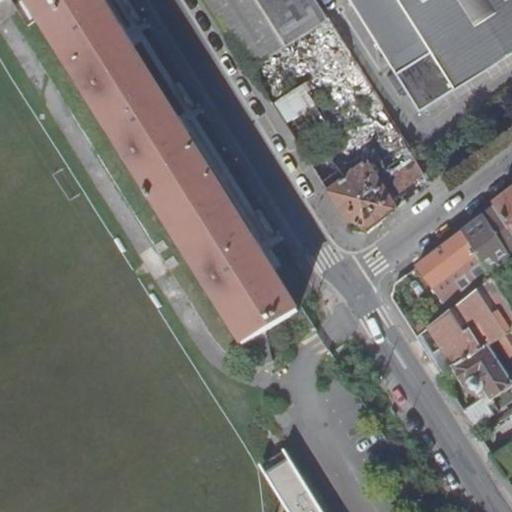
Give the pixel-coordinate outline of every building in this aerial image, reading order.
[(38,21),(241,343),(243,359),(252,357),(253,364),(270,362),(264,328),(294,309),(98,0),(36,0),(28,5),(38,21)] [(206,0),(248,66),(327,18),(316,0),(206,0)] [(511,50),(511,0),(352,0),(419,108),(511,50)] [(302,84),(271,103),(295,141),(325,123),(302,84)] [(402,137),(376,154),(400,193),(415,182),(425,174),(402,137)] [(366,232),(397,209),(366,161),(344,176),(329,155),(312,167),(350,228),(366,232)] [(431,183),(425,174),(415,182),(422,190),(431,183)] [(511,197),(496,210),(511,234),(511,197)] [(511,234),(496,210),(471,229),(497,269),(511,258),(511,234)] [(463,235),(417,270),(444,306),(442,308),(447,316),(492,281),(463,235)] [(426,320),(402,281),(395,286),(393,302),(411,331),(426,320)] [(437,323),(416,339),(440,377),(453,369),(488,348),(498,341),(511,332),(511,311),(492,281),(447,316),(437,323)] [(442,308),(432,316),(437,323),(447,316),(442,308)] [(426,320),(411,331),(416,339),(437,323),(432,316),(426,320)] [(511,359),(511,332),(498,341),(509,358),(511,359)] [(463,413),(473,428),(492,415),(487,407),(493,403),(492,401),(511,388),(511,384),(488,348),(453,369),(466,389),(468,388),(470,393),(473,395),(475,396),(478,396),(482,394),(485,399),(463,413)] [(511,444),(492,458),(506,479),(511,475),(511,444)]
